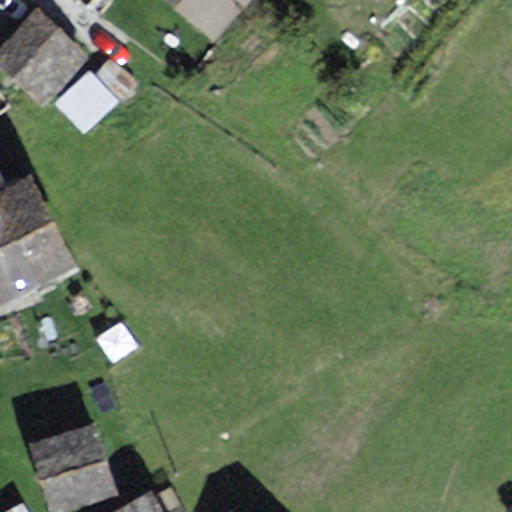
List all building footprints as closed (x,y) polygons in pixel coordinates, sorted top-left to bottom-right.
[(244,0),(175,0),(216,34),(244,0)] [(86,57),(39,11),(0,51),(0,58),(43,100),(62,81),(86,57)] [(57,102),(84,131),(115,102),(88,73),(80,80),(57,102)] [(69,268),(33,191),(0,206),(0,300),(47,278),(69,268)] [(110,483),(92,422),(35,439),(53,500),(110,483)] [(159,511),(147,490),(109,511),(159,511)]
